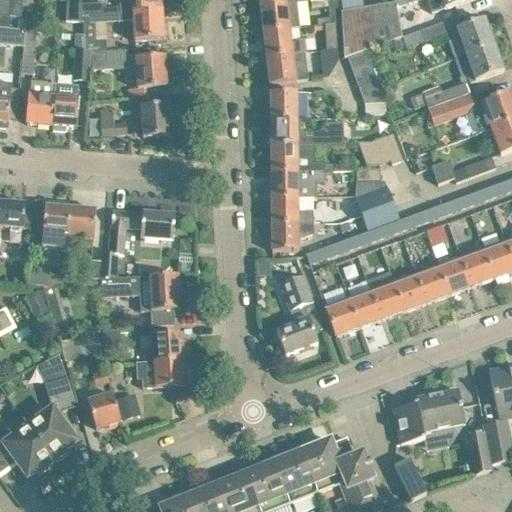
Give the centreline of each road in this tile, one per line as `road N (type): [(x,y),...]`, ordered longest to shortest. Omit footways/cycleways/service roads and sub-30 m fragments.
road 1 (residential): [(250,423),(511,327)]
road 2 (residential): [(250,423),(229,176)]
road 3 (residential): [(229,176),(0,157)]
road 4 (residential): [(51,511),(92,484),(250,423)]
road 5 (residential): [(229,176),(216,0)]
